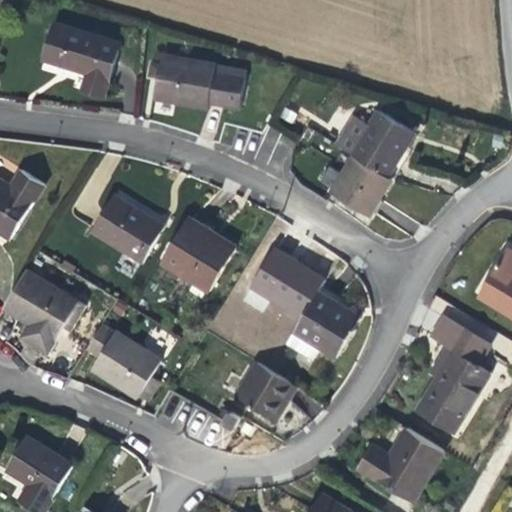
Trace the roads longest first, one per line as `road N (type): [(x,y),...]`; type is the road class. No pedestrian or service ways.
road 1 (residential): [(406,277),(307,206),(206,159),(104,129),(0,117)]
road 2 (residential): [(186,470),(276,459),(314,439),(360,391),(406,277)]
road 3 (residential): [(0,381),(127,417),(186,470)]
road 4 (residential): [(406,277),(440,228),(511,179)]
